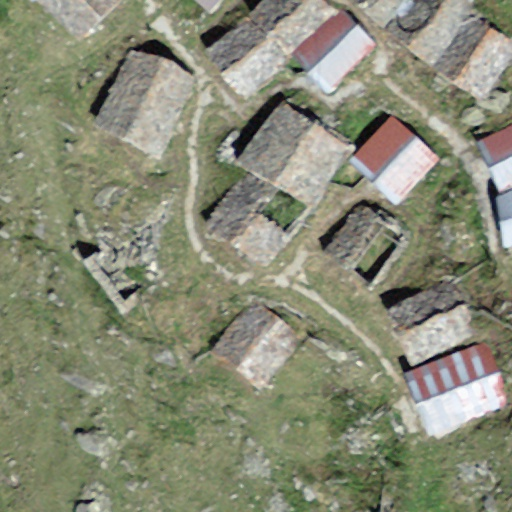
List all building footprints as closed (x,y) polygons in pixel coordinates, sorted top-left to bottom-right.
[(107,0),(45,0),(78,30),(107,0)] [(197,0),(217,16),(229,0),(197,0)] [(321,0),(269,0),(252,18),(290,55),(333,11),(321,0)] [(349,0),(392,31),(414,0),(349,0)] [(414,0),(392,31),(438,64),(476,12),(483,3),(478,0),(414,0)] [(333,11),(290,55),(332,95),(374,51),(333,11)] [(511,37),(476,12),(438,64),(485,98),(511,61),(511,37)] [(250,98),(290,55),(252,18),(211,61),(250,98)] [(189,80),(135,55),(103,123),(157,148),(189,80)] [(349,142),(282,104),(244,170),(311,208),(349,142)] [(437,165),(391,125),(356,166),(401,206),(437,165)] [(511,130),(472,145),(491,200),(511,192),(511,130)] [(311,208),(244,170),(211,230),(277,267),(311,208)] [(511,192),(491,200),(509,251),(511,249),(511,192)] [(449,281),(379,311),(406,373),(475,344),(449,281)] [(306,334),(254,301),(218,358),(270,390),(306,334)] [(475,344),(406,373),(434,438),(503,408),(475,344)]
